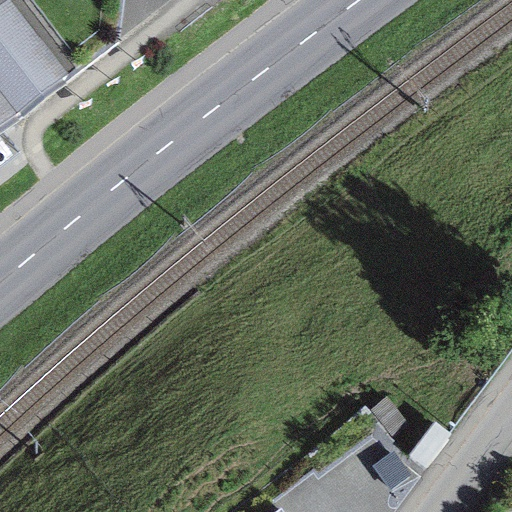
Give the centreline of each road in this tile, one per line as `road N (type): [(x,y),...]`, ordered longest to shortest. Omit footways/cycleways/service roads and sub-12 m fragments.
road 1 (primary): [(362,0),(121,179),(0,285)]
road 2 (residential): [(511,405),(435,511)]
